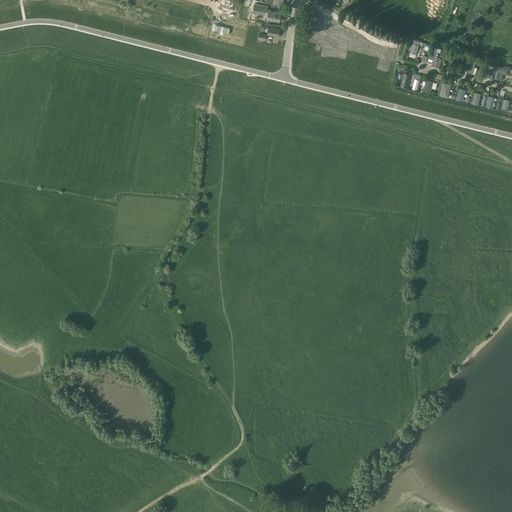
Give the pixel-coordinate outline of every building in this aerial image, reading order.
[(224,0),(223,7),(231,8),(232,6),(233,6),(234,1),(233,1),(232,0),(224,0)] [(255,4),(254,10),(269,12),(268,16),(267,19),(280,21),(281,20),(281,19),(280,17),(281,14),(281,12),(276,11),(275,12),(271,11),(271,10),(268,9),(265,9),(266,6),(255,4)] [(216,25),(214,31),(229,34),(230,28),(216,25)] [(269,27),(268,35),(279,37),(280,29),(269,27)] [(425,43),(414,40),(410,53),(416,54),(419,44),(424,46),(425,43)] [(432,46),(429,57),(433,58),(433,59),(436,60),(439,51),(436,50),(437,47),(432,46),(433,45),(432,45),(432,46)] [(471,61),(468,72),(472,73),(472,74),(475,75),(477,68),(474,67),(475,62),(471,61)] [(484,64),(481,75),(481,76),(481,75),(485,77),(488,78),(491,69),(488,68),(489,65),(484,64)] [(509,69),(497,66),(494,79),(498,80),(500,72),(507,74),(509,69)] [(410,75),(404,73),(400,86),(407,88),(410,75)] [(429,80),(426,80),(423,92),(433,94),(434,91),(431,90),(433,82),(429,80)] [(443,82),(439,96),(448,98),(451,85),(443,82)] [(465,90),(459,89),(456,100),(463,101),(465,90)] [(481,94),(474,93),(472,103),(478,105),(481,94)] [(495,98),(488,97),(486,107),(492,108),(495,98)] [(510,101),(503,99),(501,108),(501,110),(507,112),(510,101)]
